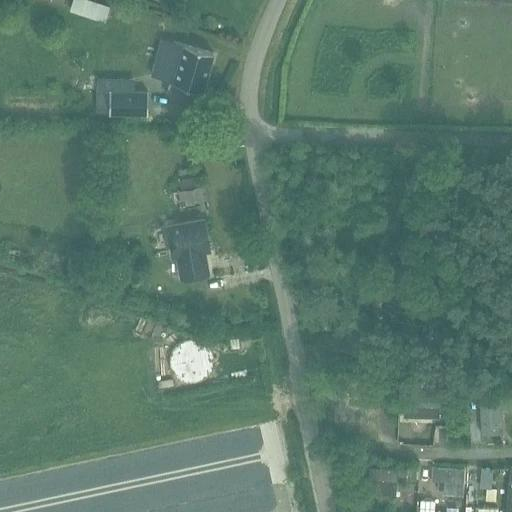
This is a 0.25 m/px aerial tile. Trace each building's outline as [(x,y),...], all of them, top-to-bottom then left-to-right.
[(106,34),(109,17),(72,10),(69,27),(106,34)] [(174,42),(163,80),(170,82),(166,93),(199,103),(202,92),(214,53),(184,45),(174,42)] [(148,93),(135,92),(110,91),(109,114),(148,115),(148,93)] [(204,220),(167,227),(173,257),(178,256),(182,279),(208,274),(204,251),(210,250),(204,220)] [(511,511),(511,477),(504,477),(503,511),(511,511)] [(479,480),(478,495),(491,496),(492,481),(479,480)]
